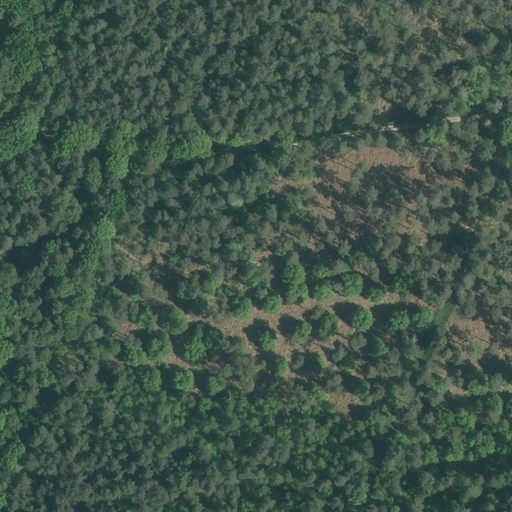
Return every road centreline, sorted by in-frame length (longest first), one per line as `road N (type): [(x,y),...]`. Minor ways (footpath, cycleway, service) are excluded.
road 1 (unknown): [(511,113),(134,156),(10,108)]
road 2 (track): [(134,156),(0,511)]
